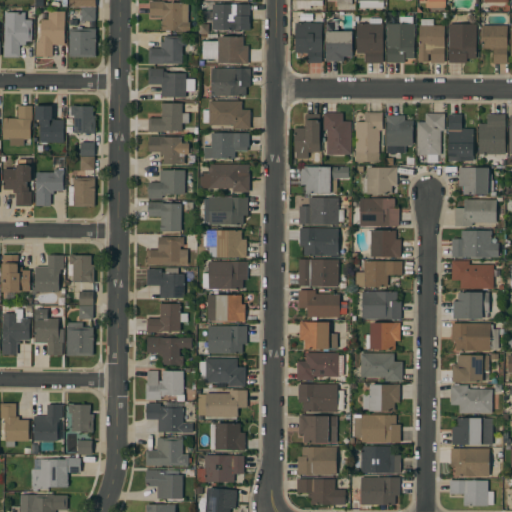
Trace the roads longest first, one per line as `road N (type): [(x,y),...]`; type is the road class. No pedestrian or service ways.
road 1 (tertiary): [(119,0),(117,459),(102,511)]
road 2 (residential): [(277,0),(278,511)]
road 3 (residential): [(427,195),(427,511)]
road 4 (residential): [(278,87),(511,89)]
